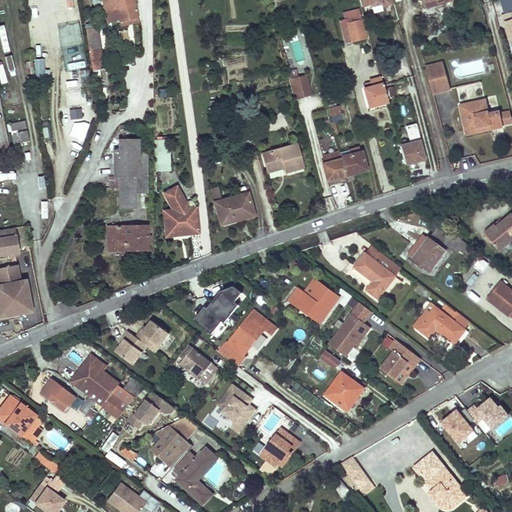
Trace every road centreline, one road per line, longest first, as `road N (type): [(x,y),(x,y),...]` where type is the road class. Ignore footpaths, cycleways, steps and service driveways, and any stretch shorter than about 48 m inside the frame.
road 1 (residential): [(0,348),(321,219),(511,163)]
road 2 (residential): [(511,341),(238,511)]
road 3 (unknown): [(391,13),(439,182)]
